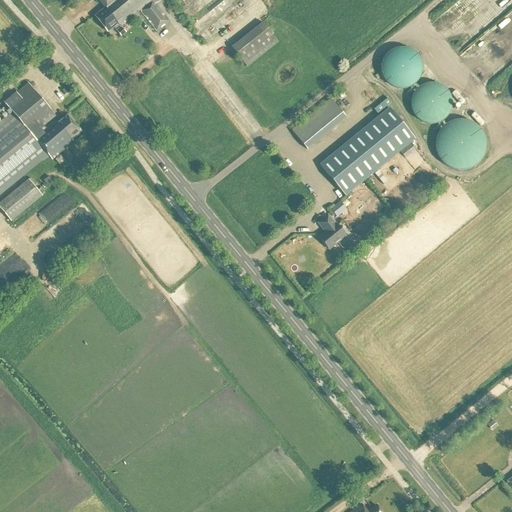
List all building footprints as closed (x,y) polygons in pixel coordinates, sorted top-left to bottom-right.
[(122,29),(121,27),(140,12),(145,19),(155,31),(168,21),(155,4),(160,0),(97,0),(104,9),(95,16),(108,32),(114,28),(117,33),(116,33),(119,38),(125,34),(121,29),(122,29)] [(232,49),(246,68),(278,43),(263,24),(232,49)] [(389,87),(425,86),(425,50),(389,50),(389,87)] [(429,80),(414,113),(446,127),(461,94),(429,80)] [(28,83),(10,98),(12,100),(6,106),(12,113),(0,123),(0,193),(42,159),(43,160),(48,156),(51,160),(73,142),(72,140),(81,133),(67,116),(58,124),(55,120),(43,130),(42,128),(55,117),(28,83)] [(391,103),(387,98),(373,110),(377,114),(391,103)] [(307,150),(346,118),(330,99),(291,131),(307,150)] [(410,143),(415,139),(389,108),(319,165),(345,196),(406,146),(410,143)] [(491,138),(479,121),(462,119),(459,120),(448,128),(444,129),(442,148),(444,155),(453,168),(471,169),(478,167),(490,159),(492,140),(491,138)] [(415,150),(410,143),(406,146),(411,153),(415,150)] [(53,182),(49,177),(43,182),(47,187),(53,182)] [(42,197),(28,180),(0,203),(0,209),(10,222),(42,197)] [(340,202),(330,210),(336,218),(346,210),(340,202)] [(329,249),(345,236),(336,224),(335,225),(327,216),(318,223),(326,233),(319,238),(329,249)]
